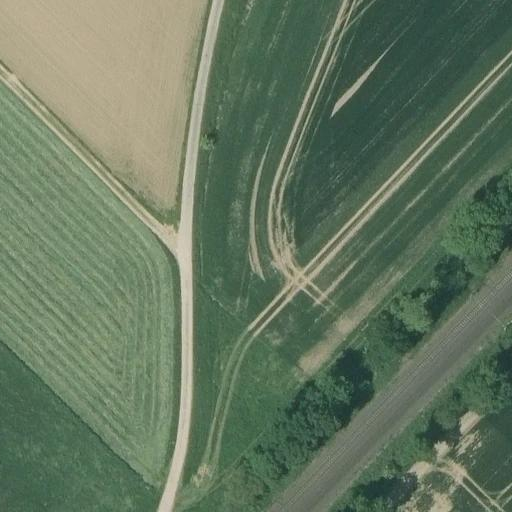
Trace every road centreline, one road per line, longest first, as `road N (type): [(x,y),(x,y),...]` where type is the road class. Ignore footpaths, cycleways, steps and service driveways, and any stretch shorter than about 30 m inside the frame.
road 1 (track): [(188,263),(217,0)]
road 2 (track): [(0,77),(188,263)]
road 3 (track): [(164,511),(184,452),(188,263)]
road 4 (track): [(511,406),(410,511)]
